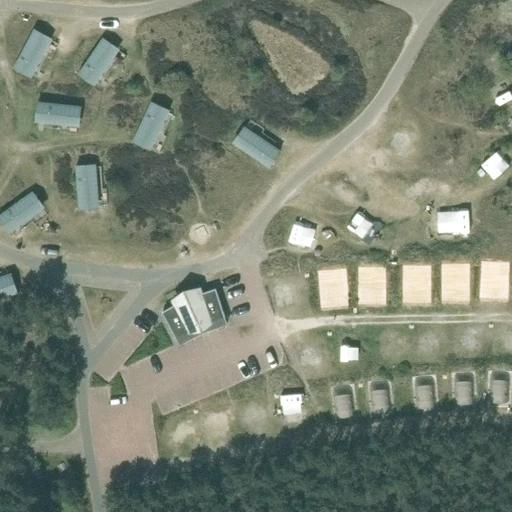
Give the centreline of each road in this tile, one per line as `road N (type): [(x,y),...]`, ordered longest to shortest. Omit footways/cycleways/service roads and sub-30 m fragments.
road 1 (track): [(157,466),(465,418),(511,423)]
road 2 (track): [(511,320),(267,329)]
road 3 (track): [(283,193),(320,211),(371,214),(481,195),(511,175)]
road 4 (track): [(0,190),(19,147),(0,56)]
